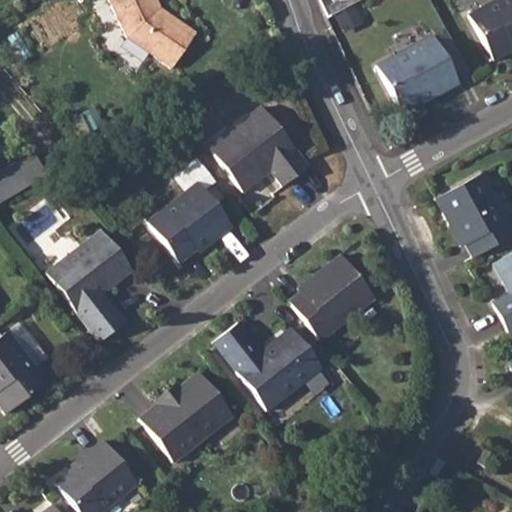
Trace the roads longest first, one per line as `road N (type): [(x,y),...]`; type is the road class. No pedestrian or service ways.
road 1 (residential): [(0,465),(373,186)]
road 2 (residential): [(383,511),(453,391),(457,368),(373,186)]
road 3 (residential): [(373,186),(289,0)]
road 4 (residential): [(373,186),(511,110)]
